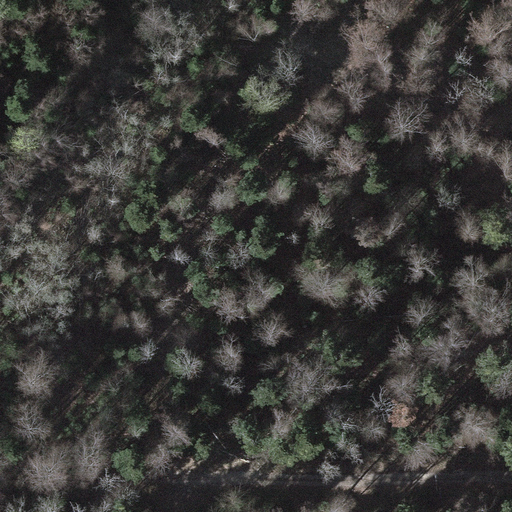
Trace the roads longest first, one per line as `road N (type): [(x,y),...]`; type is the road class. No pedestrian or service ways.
road 1 (track): [(511,470),(177,476)]
road 2 (track): [(329,57),(511,134)]
